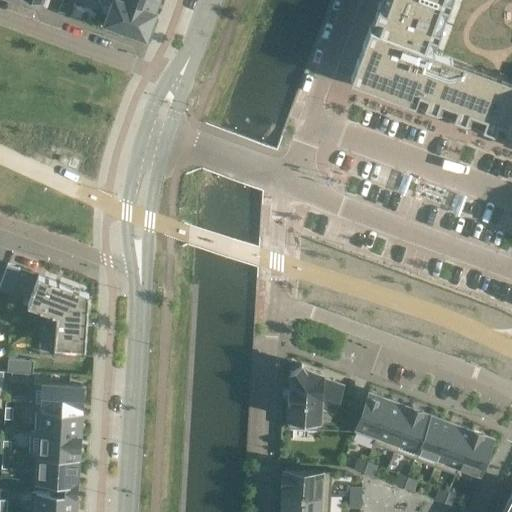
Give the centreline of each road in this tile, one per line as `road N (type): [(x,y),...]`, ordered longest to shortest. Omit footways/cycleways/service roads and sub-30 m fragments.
road 1 (residential): [(511,395),(275,297)]
road 2 (tertiary): [(127,511),(140,265)]
road 3 (residential): [(290,178),(511,269)]
road 4 (residential): [(261,511),(275,297)]
road 5 (residential): [(360,0),(290,178)]
road 6 (residential): [(166,83),(0,20)]
road 7 (residential): [(0,224),(140,265)]
road 8 (tertiary): [(144,127),(125,217),(140,265)]
road 9 (tertiary): [(140,265),(165,135)]
road 10 (residential): [(290,178),(275,297)]
